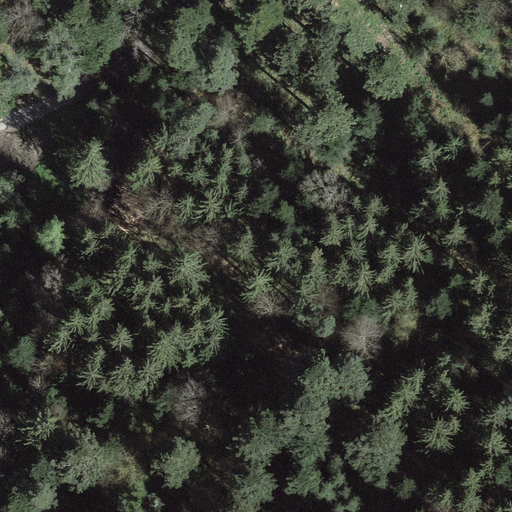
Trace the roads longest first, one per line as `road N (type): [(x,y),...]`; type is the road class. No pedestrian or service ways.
road 1 (track): [(121,64),(121,128),(61,276),(0,475)]
road 2 (track): [(177,0),(121,64),(0,129)]
